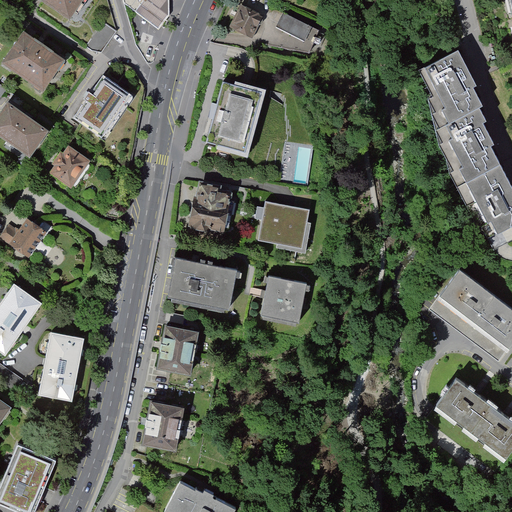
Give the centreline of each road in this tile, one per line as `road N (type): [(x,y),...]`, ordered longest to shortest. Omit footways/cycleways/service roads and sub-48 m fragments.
road 1 (tertiary): [(171,94),(102,434),(72,511)]
road 2 (residential): [(429,408),(422,378),(451,338),(511,377)]
